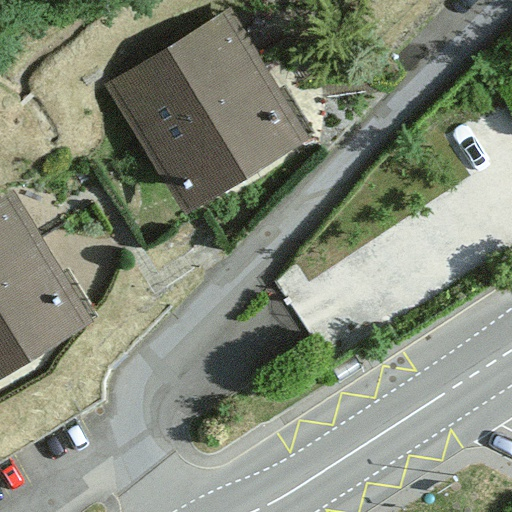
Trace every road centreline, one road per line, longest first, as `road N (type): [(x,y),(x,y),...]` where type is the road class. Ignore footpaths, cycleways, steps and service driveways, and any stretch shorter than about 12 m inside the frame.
road 1 (residential): [(178,511),(135,421),(137,392),(151,369),(364,142),(511,0)]
road 2 (primary): [(511,352),(263,511)]
